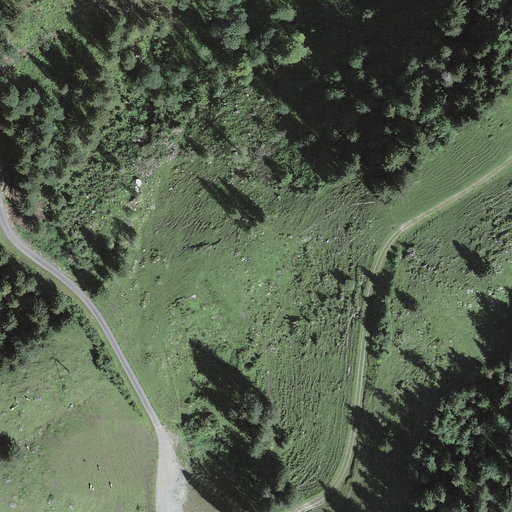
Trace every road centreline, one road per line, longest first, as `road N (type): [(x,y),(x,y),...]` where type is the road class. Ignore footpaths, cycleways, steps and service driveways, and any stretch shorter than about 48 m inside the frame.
road 1 (track): [(511,160),(399,232),(383,251),(346,460),(331,489),(294,511)]
road 2 (track): [(167,511),(161,433),(110,335),(71,282),(10,236),(0,210)]
